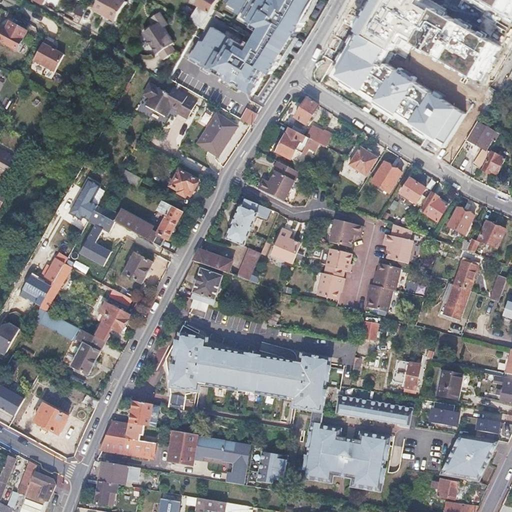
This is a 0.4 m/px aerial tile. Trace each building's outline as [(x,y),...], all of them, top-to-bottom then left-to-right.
[(127,0),(126,0),(99,0),(95,9),(103,13),(103,12),(109,15),(108,16),(116,20),(127,0)] [(310,0),(230,0),(226,8),(238,16),(235,19),(252,31),(244,45),(211,27),(204,40),(199,40),(186,60),(248,95),(259,72),(266,78),(310,0)] [(218,0),(200,0),(198,4),(199,4),(207,9),(201,19),(194,15),(190,21),(198,26),(202,28),(218,0)] [(511,0),(367,0),(350,32),(355,35),(330,77),(444,145),(465,112),(385,61),(399,40),(479,81),(498,45),(417,4),(419,0),(472,0),(511,22),(511,21),(511,0)] [(207,9),(199,4),(189,21),(190,21),(194,15),(201,19),(207,9)] [(156,24),(143,32),(157,54),(159,52),(163,59),(176,51),(171,44),(174,43),(164,27),(169,24),(161,12),(152,18),(156,24)] [(5,31),(3,29),(0,34),(0,41),(16,50),(26,32),(9,22),(5,31)] [(52,43),(44,38),(32,60),(54,72),(63,55),(54,50),(49,48),(51,45),(52,43)] [(163,88),(149,81),(143,92),(150,96),(145,104),(152,108),(163,88)] [(169,92),(163,88),(152,108),(165,115),(169,107),(171,103),(179,107),(177,112),(187,117),(196,101),(172,88),(169,92)] [(0,97),(0,105),(9,111),(12,104),(0,97)] [(307,99),(295,118),(297,119),(291,129),(306,138),(318,144),(324,147),(331,135),(324,131),(322,134),(311,128),(309,133),(300,128),(303,124),(305,125),(318,106),(307,99)] [(234,126),(212,113),(195,144),(217,157),(234,126)] [(497,134),(476,122),(465,139),(477,146),(480,141),(487,144),(491,138),(494,140),(497,134)] [(291,129),(289,129),(282,142),(276,154),(290,161),(295,151),(299,144),(302,145),(304,142),(306,138),(291,129)] [(139,140),(134,138),(131,144),(135,147),(139,140)] [(318,144),(306,138),(304,142),(302,145),(299,144),(295,151),(304,156),(308,149),(314,153),(318,144)] [(0,170),(7,174),(9,172),(15,175),(25,157),(26,157),(18,152),(17,155),(0,145),(0,170)] [(352,151),(346,159),(350,162),(348,166),(365,176),(377,158),(359,147),(356,153),(352,151)] [(489,153),(483,149),(472,165),(478,169),(489,153)] [(504,158),(491,152),(483,170),(490,174),(491,172),(497,174),(504,158)] [(297,172),(276,161),(271,170),(273,171),(292,181),(297,172)] [(400,173),(383,162),(371,182),(388,193),(400,173)] [(118,166),(113,175),(136,187),(140,178),(118,166)] [(197,181),(178,170),(169,186),(178,191),(179,195),(182,196),(186,195),(188,190),(191,191),(197,181)] [(261,179),(256,189),(282,202),(292,181),(273,171),(269,178),(267,182),(265,181),(261,179)] [(87,179),(79,194),(87,198),(91,200),(99,185),(87,179)] [(425,189),(409,179),(400,193),(415,204),(425,189)] [(438,198),(431,193),(420,211),(437,222),(447,206),(437,200),(438,198)] [(87,198),(79,194),(69,213),(81,220),(82,217),(78,215),(87,198)] [(91,200),(87,198),(78,215),(82,217),(88,220),(93,210),(97,204),(91,200)] [(242,206),(239,205),(225,239),(243,247),(257,215),(267,218),(271,209),(245,199),(242,206)] [(167,215),(164,220),(159,229),(156,234),(153,233),(151,231),(150,232),(134,223),(130,230),(162,248),(182,212),(162,201),(158,210),(167,215)] [(473,216),(456,208),(447,228),(464,236),(473,216)] [(115,222),(93,210),(88,220),(109,232),(115,222)] [(151,231),(153,233),(154,228),(121,210),(115,222),(130,230),(134,223),(150,232),(151,231)] [(164,220),(160,217),(155,226),(159,229),(164,220)] [(362,226),(334,220),(329,242),(349,246),(350,239),(352,235),(355,235),(359,236),(362,226)] [(505,230),(486,222),(478,241),(497,249),(505,230)] [(398,226),(393,224),(390,236),(396,237),(398,226)] [(389,246),(388,250),(386,259),(407,264),(412,241),(409,240),(411,231),(406,229),(398,226),(396,237),(390,236),(384,234),(382,244),(385,245),(389,246)] [(289,231),(280,227),(269,253),(291,263),(300,243),(292,240),(288,238),(289,236),(290,233),(289,231)] [(478,242),(471,239),(466,250),(473,253),(478,242)] [(71,250),(65,247),(58,261),(63,264),(71,250)] [(260,252),(248,247),(238,274),(250,279),(260,252)] [(199,248),(194,259),(229,271),(233,260),(222,255),(221,257),(199,248)] [(347,253),(327,248),(321,273),(340,278),(341,270),(346,271),(348,263),(350,254),(347,253)] [(466,250),(464,249),(462,256),(472,259),(474,253),(473,253),(466,250)] [(152,263),(133,253),(122,273),(140,283),(152,263)] [(58,261),(55,259),(46,276),(45,276),(54,281),(55,278),(63,264),(58,261)] [(478,267),(461,260),(453,284),(470,290),(478,267)] [(374,278),(372,278),(370,285),(391,290),(393,291),(398,268),(385,265),(378,263),(375,272),(374,278)] [(69,267),(63,264),(55,278),(61,281),(69,267)] [(222,278),(201,270),(190,299),(193,300),(208,305),(211,306),(222,278)] [(37,271),(34,278),(50,287),(54,281),(45,276),(46,276),(37,271)] [(321,273),(319,273),(314,295),(336,301),(338,292),(339,285),(341,286),(343,279),(340,278),(321,273)] [(506,276),(499,274),(491,298),(491,299),(497,301),(506,276)] [(26,282),(23,281),(19,288),(37,298),(34,302),(40,306),(45,297),(50,287),(34,278),(29,275),(26,282)] [(470,290),(453,284),(442,315),(450,318),(451,315),(460,318),(470,290)] [(367,292),(368,293),(367,299),(365,307),(386,312),(391,290),(370,285),(368,285),(367,292)] [(118,286),(115,292),(121,295),(130,300),(134,294),(118,286)] [(18,289),(19,294),(34,302),(37,298),(19,288),(18,289)] [(121,295),(118,302),(127,306),(130,300),(121,295)] [(50,300),(45,297),(40,306),(39,308),(44,310),(50,300)] [(511,301),(508,299),(502,317),(511,320),(511,301)] [(190,308),(205,313),(208,305),(193,300),(190,308)] [(99,313),(105,316),(97,331),(105,336),(109,328),(119,333),(129,316),(104,303),(99,313)] [(142,306),(136,303),(130,314),(136,318),(142,306)] [(44,310),(39,308),(32,319),(39,322),(45,311),(44,310)] [(45,311),(39,322),(75,341),(75,340),(82,344),(71,366),(88,375),(105,342),(45,311)] [(377,325),(365,322),(361,339),(374,342),(377,325)] [(18,331),(2,323),(0,327),(0,349),(6,353),(18,331)] [(167,372),(170,396),(169,402),(168,407),(184,410),(185,405),(187,394),(192,392),(193,384),(287,399),(286,407),(307,411),(316,412),(318,404),(319,405),(326,366),(324,366),(325,358),(295,353),(294,361),(200,345),(201,337),(183,325),(166,359),(167,372)] [(360,359),(354,357),(352,369),(358,370),(360,359)] [(419,365),(395,361),(391,381),(404,383),(403,388),(414,390),(419,365)] [(461,374),(441,370),(436,395),(456,398),(461,374)] [(511,378),(502,377),(498,401),(511,402),(511,378)] [(86,394),(82,402),(94,408),(98,401),(86,394)] [(337,395),(335,411),(398,422),(397,426),(407,427),(409,415),(346,404),(347,397),(337,395)] [(347,397),(346,404),(409,415),(411,408),(347,397)] [(142,403),(134,401),(130,423),(147,426),(152,404),(142,403)] [(68,417),(43,404),(34,421),(58,434),(68,417)] [(159,406),(152,404),(147,426),(156,427),(159,406)] [(430,407),(429,423),(459,424),(460,409),(430,407)] [(316,412),(307,411),(306,416),(305,423),(314,425),(316,417),(316,412)] [(499,422),(477,418),(475,430),(497,434),(499,422)] [(130,423),(114,420),(101,450),(131,455),(131,456),(153,460),(156,440),(151,439),(150,444),(145,443),(146,437),(148,437),(150,427),(147,426),(130,423)] [(303,431),(302,431),(300,445),(302,445),(301,452),(350,461),(378,465),(379,458),(381,459),(384,444),(383,444),(384,436),(353,431),(351,439),(351,443),(332,440),(333,436),(334,428),(314,425),(305,423),(303,431)] [(196,434),(173,431),(168,461),(191,466),(192,460),(193,455),(196,436),(196,434)] [(455,440),(454,444),(438,476),(440,476),(458,479),(472,481),(477,482),(491,451),(494,446),(496,440),(458,434),(455,440)] [(224,442),(196,436),(193,455),(221,460),(224,443),(224,442)] [(250,445),(196,436),(224,442),(224,443),(249,447),(250,445)] [(249,447),(224,443),(221,460),(224,460),(237,463),(246,464),(249,447)] [(301,455),(298,455),(296,470),(297,470),(296,478),(325,483),(326,475),(327,471),(345,474),(345,478),(343,486),(346,486),(350,461),(301,452),(301,455)] [(286,457),(260,453),(255,483),(281,487),(286,457)] [(15,459),(7,455),(0,472),(0,480),(5,483),(15,459)] [(224,460),(221,460),(221,461),(226,461),(226,463),(233,464),(231,474),(227,473),(225,482),(242,485),(246,464),(237,463),(224,460)] [(129,466),(102,461),(98,482),(117,485),(126,486),(129,466)] [(378,465),(350,461),(346,486),(375,491),(376,483),(377,483),(379,468),(377,468),(378,465)] [(13,510),(0,503),(0,511),(18,511),(21,504),(30,482),(36,466),(29,462),(17,493),(19,494),(13,510)] [(21,504),(22,505),(19,511),(40,511),(45,500),(49,501),(55,485),(54,481),(35,474),(32,482),(30,482),(21,504)] [(439,483),(433,482),(431,489),(438,490),(437,497),(454,500),(458,479),(440,476),(439,483)] [(117,485),(98,482),(95,502),(106,504),(108,492),(116,493),(117,485)] [(226,503),(196,498),(195,508),(221,511),(224,511),(226,503)] [(158,511),(177,511),(179,503),(160,500),(158,511)] [(473,511),(476,507),(444,502),(442,511),(443,511),(473,511)] [(254,511),(255,508),(226,503),(224,511),(231,511),(254,511)]
